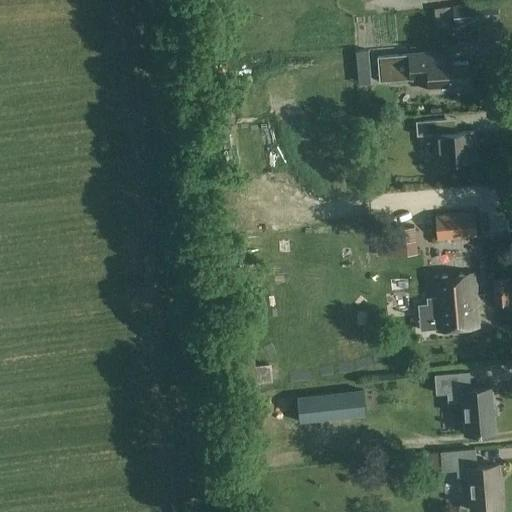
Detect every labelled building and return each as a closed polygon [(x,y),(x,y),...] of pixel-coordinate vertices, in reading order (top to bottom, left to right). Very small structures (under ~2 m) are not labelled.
[(454,27),(476,24),(478,40),(501,38),(497,0),(451,5),(454,27)] [(452,21),(450,6),(434,8),(436,29),(450,27),(449,21),(452,21)] [(430,91),(469,88),(467,61),(452,62),(451,50),(377,56),(379,82),(429,78),(430,91)] [(358,83),(367,82),(366,70),(370,70),(368,51),(355,52),(358,83)] [(474,129),(457,131),(456,117),(415,121),(416,136),(433,134),(435,164),(477,160),(474,129)] [(477,236),(475,211),(435,215),(437,240),(477,236)] [(376,255),(417,252),(415,225),(374,229),(376,255)] [(417,305),(475,300),(473,275),(432,278),(434,297),(426,297),(426,304),(417,304),(417,305)] [(494,305),(511,304),(508,277),(491,279),(494,305)] [(415,281),(396,281),(396,318),(415,317),(415,281)] [(475,300),(417,305),(419,330),(437,329),(478,325),(475,300)] [(447,402),(462,401),(464,434),(495,431),(491,387),(470,388),(470,371),(434,374),(435,394),(446,393),(447,402)] [(445,451),(440,451),(440,452),(442,471),(456,470),(457,479),(467,478),(470,511),(501,508),(497,464),(476,466),(475,449),(475,448),(463,449),(445,451)] [(406,471),(390,483),(400,497),(417,485),(406,471)]
